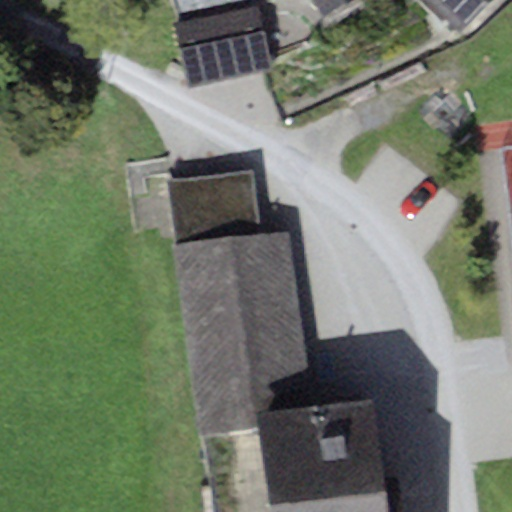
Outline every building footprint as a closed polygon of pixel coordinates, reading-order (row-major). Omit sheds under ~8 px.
[(370,0),(311,0),(325,25),(371,0),(370,0)] [(410,0),(452,49),(509,0),(410,0)] [(259,10),(177,29),(194,100),(276,80),(259,10)] [(167,182),(175,247),(259,236),(250,171),(167,182)] [(259,236),(175,247),(198,421),(256,413),(313,406),(289,232),(259,236)] [(313,406),(256,413),(269,511),(402,511),(398,476),(382,478),(371,397),(313,406)]
